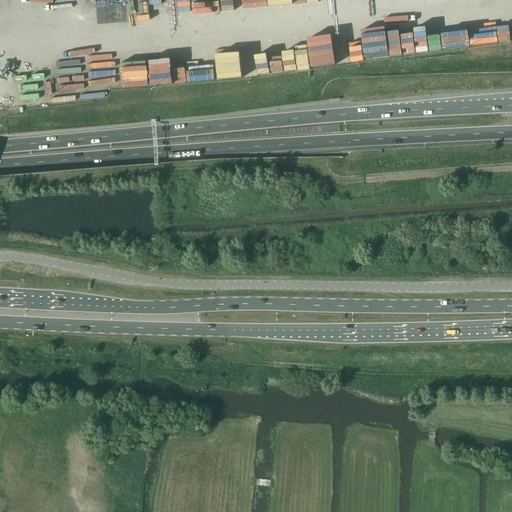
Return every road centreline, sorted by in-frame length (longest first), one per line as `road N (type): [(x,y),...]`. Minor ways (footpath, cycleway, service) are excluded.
road 1 (unclassified): [(0,256),(191,288),(511,288)]
road 2 (trunk): [(511,105),(0,146)]
road 3 (trunk): [(0,166),(511,132)]
road 4 (primary): [(511,306),(139,306),(0,297)]
road 5 (primary): [(0,323),(511,325)]
